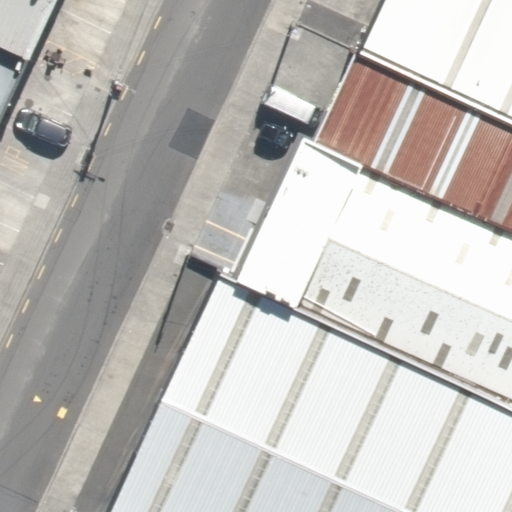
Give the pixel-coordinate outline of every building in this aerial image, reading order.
[(54,0),(0,0),(0,50),(26,62),(54,0)] [(511,0),(379,0),(354,55),(511,124),(511,0)] [(0,118),(26,62),(0,50),(0,118)] [(511,124),(354,55),(313,144),(511,232),(511,124)] [(511,232),(313,144),(300,135),(235,284),(511,409),(511,232)] [(511,511),(511,409),(235,284),(221,276),(110,511),(511,511)]
